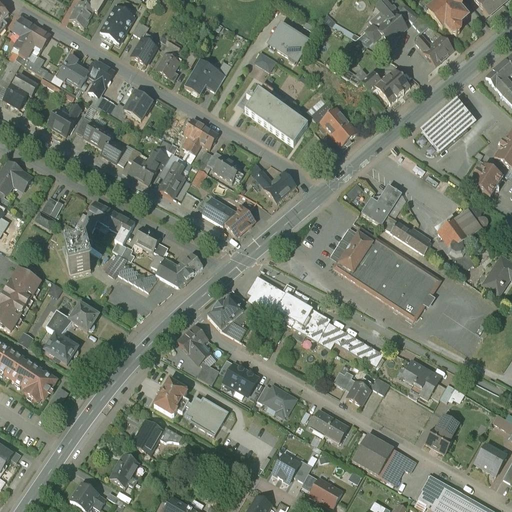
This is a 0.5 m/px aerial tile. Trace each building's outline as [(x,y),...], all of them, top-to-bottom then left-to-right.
[(79,5),(69,23),(84,32),(85,29),(86,29),(89,25),(88,24),(94,14),(98,16),(106,3),(101,0),(95,0),(91,8),(85,5),(84,8),(79,5)] [(465,19),(448,0),(445,0),(435,10),(433,8),(426,14),(428,15),(428,16),(442,32),(445,30),(451,37),(456,38),(459,35),(460,30),(456,26),(464,19),(464,20),(465,19)] [(476,0),(474,2),(488,19),(510,0),(476,0)] [(391,3),(387,7),(384,3),(376,9),(384,18),(365,35),(374,45),(381,38),(389,47),(407,31),(395,18),(396,17),(394,14),(396,13),(391,8),(394,6),(391,3)] [(419,20),(406,8),(400,14),(413,25),(419,20)] [(0,9),(0,36),(6,29),(2,26),(8,18),(0,9)] [(116,9),(100,36),(119,47),(122,42),(120,41),(124,35),(125,36),(135,20),(116,9)] [(36,29),(21,20),(12,35),(13,36),(13,35),(20,39),(14,50),(21,54),(36,29)] [(149,31),(139,25),(132,36),(142,42),(145,37),(149,31)] [(321,34),(306,25),(303,29),(312,35),(309,40),(315,45),(321,34)] [(293,35),(281,28),(268,48),(282,57),(289,48),(286,46),(293,35)] [(36,29),(21,54),(19,57),(26,62),(28,59),(34,48),(42,53),(50,38),(36,29)] [(169,41),(159,35),(155,40),(166,46),(169,41)] [(145,37),(142,42),(140,46),(139,45),(135,53),(131,60),(146,68),(157,50),(149,46),(152,41),(145,37)] [(441,40),(431,49),(422,38),(416,44),(414,45),(424,55),(423,56),(435,69),(436,69),(453,53),(453,54),(453,53),(441,40)] [(282,57),(297,66),(310,46),(298,39),(291,49),(289,48),(282,57)] [(181,49),(169,42),(166,46),(165,47),(170,50),(178,55),(181,49)] [(170,50),(165,47),(160,57),(164,59),(165,57),(165,58),(170,50)] [(19,57),(14,54),(9,61),(14,65),(15,63),(19,57)] [(198,58),(191,54),(184,65),(191,70),(198,58)] [(276,65),(260,55),(253,66),(269,76),(276,65)] [(26,62),(19,57),(15,63),(20,66),(30,72),(34,66),(26,62)] [(165,58),(165,57),(164,59),(155,74),(170,82),(174,84),(178,77),(174,75),(181,63),(171,57),(169,60),(165,58)] [(511,57),(485,80),(495,91),(511,78),(511,76),(511,57)] [(34,66),(30,72),(37,76),(40,69),(44,63),(38,59),(34,66)] [(77,64),(70,59),(57,80),(65,85),(65,84),(66,82),(80,91),(87,78),(88,77),(74,69),(77,64)] [(13,66),(10,64),(0,80),(0,81),(9,86),(20,66),(15,63),(14,65),(13,66)] [(114,75),(95,64),(88,77),(87,78),(95,83),(88,94),(99,101),(114,75)] [(200,64),(184,91),(200,100),(206,90),(208,92),(218,75),(200,64)] [(48,74),(40,69),(37,76),(51,84),(55,78),(47,74),(48,74)] [(395,74),(382,86),(373,75),(367,80),(369,83),(364,87),(362,85),(361,85),(371,96),(376,92),(390,108),(410,90),(395,74)] [(218,75),(208,92),(216,96),(226,80),(218,75)] [(38,89),(19,77),(13,88),(4,104),(19,112),(28,97),(32,100),(38,89)] [(65,85),(57,80),(55,78),(51,84),(65,92),(68,86),(65,84),(65,85)] [(511,78),(495,91),(504,101),(511,109),(511,78)] [(362,85),(356,79),(351,84),(358,89),(361,85),(362,85)] [(53,86),(43,80),(41,85),(51,90),(53,86)] [(61,90),(53,86),(51,90),(58,95),(61,90)] [(75,98),(61,90),(58,95),(72,103),(75,98)] [(308,129),(258,93),(253,102),(247,111),(245,115),(293,149),(308,129)] [(152,105),(136,95),(126,111),(124,114),(125,115),(141,124),(152,105)] [(239,106),(247,111),(253,102),(245,97),(239,106)] [(109,104),(102,100),(99,105),(95,111),(102,115),(109,104)] [(99,105),(92,101),(89,107),(95,111),(99,105)] [(385,112),(376,102),(370,109),(378,118),(385,112)] [(117,108),(109,104),(102,115),(111,120),(117,108)] [(457,105),(422,135),(433,148),(439,155),(474,125),(457,105)] [(117,108),(111,120),(119,125),(125,115),(124,114),(126,111),(118,106),(117,108)] [(356,137),(335,113),(333,115),(327,108),(320,114),(326,121),(320,126),(322,128),(341,150),(341,151),(357,138),(356,137)] [(67,120),(57,114),(48,129),(66,139),(74,124),(80,113),(73,109),(67,120)] [(320,114),(311,122),(319,131),(322,128),(320,126),(326,121),(320,114)] [(84,120),(76,135),(84,140),(93,125),(84,120)] [(193,122),(184,138),(192,143),(197,145),(206,130),(193,122)] [(105,153),(111,143),(114,138),(93,125),(84,140),(84,141),(105,153)] [(219,137),(206,130),(197,145),(201,148),(210,153),(219,137)] [(511,133),(504,144),(502,143),(499,148),(501,149),(494,161),(498,163),(498,164),(509,172),(510,171),(511,172),(511,133)] [(111,143),(105,153),(102,158),(116,166),(125,151),(111,143)] [(192,143),(186,153),(191,155),(197,145),(192,143)] [(191,155),(185,164),(190,167),(201,148),(197,145),(191,155)] [(171,156),(160,149),(157,154),(164,159),(168,161),(171,156)] [(142,156),(134,151),(127,163),(134,167),(137,162),(138,162),(142,156)] [(138,162),(137,162),(134,167),(129,176),(149,188),(157,173),(158,170),(164,159),(157,154),(149,168),(138,162)] [(222,159),(215,154),(213,158),(207,167),(214,172),(222,159)] [(206,155),(197,171),(200,173),(203,175),(206,170),(207,167),(213,158),(206,155)] [(172,156),(164,170),(170,174),(174,166),(175,167),(179,160),(173,157),(172,156)] [(164,159),(158,170),(162,172),(168,161),(164,159)] [(242,170),(222,159),(214,172),(213,174),(232,186),(235,181),(240,184),(243,178),(239,176),(242,170)] [(4,171),(3,170),(0,174),(0,175),(1,176),(0,177),(0,194),(7,199),(15,186),(24,192),(32,181),(8,165),(4,171)] [(170,174),(158,193),(173,202),(185,182),(179,179),(183,172),(175,167),(174,166),(170,174)] [(503,181),(483,169),(479,176),(477,174),(476,175),(477,175),(473,180),(473,181),(475,182),(471,189),(490,201),(495,193),(499,193),(499,187),(503,181)] [(200,173),(192,186),(198,190),(205,176),(203,175),(200,173)] [(296,189),(283,176),(272,185),(263,175),(255,181),(264,192),(277,206),(296,189)] [(347,197),(353,202),(362,193),(357,188),(347,197)] [(379,207),(371,202),(361,217),(381,230),(388,220),(402,198),(388,189),(387,190),(389,191),(379,207)] [(211,203),(205,199),(197,212),(203,216),(211,203)] [(50,200),(42,213),(50,218),(57,205),(50,200)] [(237,214),(234,217),(211,203),(203,216),(202,218),(223,230),(225,228),(236,241),(254,225),(241,210),(237,213),(237,214)] [(117,217),(95,205),(88,220),(97,225),(109,231),(117,217)] [(481,219),(481,217),(481,215),(479,213),(478,212),(476,212),(474,212),(472,213),(471,215),(470,217),(471,219),(472,221),(474,222),(476,222),(478,222),(480,221),(481,219)] [(467,215),(456,224),(455,224),(438,237),(442,243),(438,245),(448,259),(463,276),(475,265),(467,255),(468,253),(466,253),(465,247),(470,243),(470,242),(481,234),(467,215)] [(54,224),(40,216),(35,224),(49,232),(54,224)] [(134,226),(117,217),(109,231),(119,236),(127,240),(134,226)] [(97,225),(88,220),(82,230),(92,235),(97,225)] [(415,237),(388,220),(381,230),(408,248),(415,238),(415,237)] [(487,228),(488,226),(487,224),(486,222),(484,221),(482,221),(480,221),(479,222),(478,224),(477,226),(478,228),(479,230),(481,231),(483,232),(485,231),(486,230),(487,228)] [(160,240),(143,231),(142,230),(138,239),(134,247),(152,256),(158,246),(161,240),(160,240)] [(440,284),(360,230),(356,236),(358,237),(356,239),(354,239),(350,246),(350,248),(349,250),(347,249),(345,253),(347,254),(345,256),(343,256),(339,262),(340,264),(338,267),(336,266),(333,271),(347,280),(394,312),(413,324),(424,309),(430,299),(440,284)] [(336,266),(338,267),(340,264),(339,262),(343,256),(345,256),(347,254),(345,253),(347,249),(349,250),(350,248),(350,246),(354,239),(356,239),(358,237),(356,236),(349,232),(330,261),(336,266)] [(127,240),(119,236),(115,244),(117,246),(122,249),(123,248),(127,240)] [(431,248),(415,238),(408,248),(424,258),(429,250),(431,248)] [(11,246),(0,239),(0,250),(6,254),(11,246)] [(122,249),(117,246),(112,254),(121,259),(126,250),(123,248),(122,249)] [(168,251),(158,246),(153,255),(163,260),(168,251)] [(75,248),(63,251),(65,259),(78,256),(75,248)] [(126,250),(121,259),(131,264),(134,259),(130,257),(133,253),(127,250),(126,250)] [(434,253),(429,250),(424,258),(429,262),(434,253)] [(78,256),(65,259),(70,280),(91,275),(86,254),(78,256)] [(192,257),(178,269),(157,258),(151,269),(158,274),(155,278),(159,281),(176,290),(178,291),(203,270),(192,257)] [(114,265),(108,273),(107,275),(115,281),(117,277),(125,268),(127,263),(119,259),(114,265)] [(511,268),(501,261),(483,289),(498,299),(499,299),(498,298),(509,282),(511,283),(511,268)] [(110,262),(104,270),(108,273),(114,265),(110,262)] [(29,271),(19,265),(15,271),(19,273),(26,277),(29,271)] [(129,271),(125,268),(117,277),(122,281),(123,280),(129,271)] [(130,271),(129,271),(123,280),(128,284),(128,283),(135,274),(130,271)] [(4,297),(25,309),(40,285),(26,277),(19,273),(4,297)] [(135,274),(128,283),(133,287),(133,286),(140,277),(135,274)] [(140,277),(133,286),(138,290),(145,280),(140,277)] [(154,278),(150,283),(144,293),(149,296),(159,281),(154,278)] [(145,280),(138,290),(143,293),(144,293),(150,283),(145,280)] [(330,323),(257,280),(247,298),(255,302),(295,326),(292,331),(330,353),(334,346),(364,364),(371,351),(329,326),(330,323)] [(63,292),(53,286),(48,296),(57,301),(63,292)] [(25,309),(4,297),(0,304),(0,327),(10,334),(25,309)] [(430,299),(424,309),(428,312),(435,302),(430,299)] [(229,301),(207,320),(221,335),(242,317),(242,316),(229,301)] [(295,326),(255,302),(252,307),(265,315),(292,331),(295,326)] [(252,307),(249,305),(242,316),(242,317),(248,320),(259,326),(265,315),(252,307)] [(51,324),(67,334),(73,326),(87,335),(88,334),(90,334),(91,334),(93,334),(94,333),(94,331),(94,330),(93,328),(92,327),(98,319),(80,308),(76,314),(72,312),(66,322),(56,315),(51,324)] [(242,317),(221,335),(239,345),(246,332),(239,328),(248,320),(242,317)] [(67,334),(51,324),(46,332),(55,338),(45,354),(67,368),(72,360),(73,360),(75,360),(76,360),(77,359),(78,357),(78,356),(77,354),(76,353),(77,352),(61,341),(67,334)] [(195,330),(177,345),(199,369),(200,368),(211,358),(202,348),(207,343),(195,330)] [(23,336),(17,345),(27,351),(32,341),(23,336)] [(0,370),(11,354),(0,346),(0,370)] [(383,358),(371,351),(364,364),(376,371),(383,358)] [(0,375),(19,388),(34,369),(11,354),(0,370),(0,375)] [(202,371),(203,370),(214,376),(211,381),(215,383),(219,377),(219,375),(210,370),(216,364),(211,358),(200,368),(202,371)] [(226,381),(234,368),(226,364),(219,375),(219,377),(226,381)] [(427,375),(411,365),(402,381),(413,388),(413,389),(414,390),(415,389),(423,393),(419,399),(427,403),(430,399),(437,387),(440,381),(428,374),(427,375)] [(243,373),(234,368),(226,381),(223,386),(235,393),(246,374),(243,372),(243,373)] [(34,369),(19,388),(28,393),(25,398),(36,405),(39,401),(44,404),(57,384),(34,369)] [(214,376),(203,370),(202,371),(196,381),(211,389),(215,383),(211,381),(214,376)] [(250,376),(246,374),(235,393),(247,400),(258,382),(249,377),(250,376)] [(347,375),(344,379),(339,376),(333,386),(349,396),(355,385),(351,383),(353,379),(347,375)] [(359,387),(355,385),(349,396),(346,401),(361,410),(372,392),(371,392),(373,387),(362,381),(359,387)] [(382,384),(377,381),(373,387),(371,392),(372,392),(376,395),(382,384)] [(228,417),(203,401),(201,404),(195,400),(191,407),(188,406),(189,405),(189,404),(184,401),(187,396),(186,393),(169,383),(164,392),(162,394),(159,398),(159,401),(154,409),(171,420),(174,419),(177,414),(182,417),(182,416),(186,410),(188,412),(184,419),(190,422),(189,425),(214,440),(228,417)] [(390,388),(382,384),(376,395),(384,399),(390,388)] [(437,387),(430,399),(439,404),(439,402),(446,392),(437,387)] [(448,388),(446,392),(439,402),(446,406),(448,403),(455,392),(448,388)] [(262,408),(263,406),(271,392),(266,389),(257,405),(262,408)] [(419,399),(423,393),(415,389),(414,390),(413,389),(407,399),(417,404),(419,399)] [(296,403),(273,390),(271,392),(263,406),(278,414),(276,417),(283,421),(285,419),(286,419),(296,403)] [(51,407),(58,411),(68,395),(61,391),(51,407)] [(465,398),(455,392),(448,403),(451,405),(453,403),(459,406),(465,398)] [(333,423),(319,415),(319,414),(310,430),(318,434),(318,433),(325,437),(333,423)] [(458,429),(444,421),(437,433),(434,431),(425,447),(444,458),(453,442),(451,441),(458,429)] [(347,432),(333,423),(325,437),(332,441),(331,442),(339,447),(348,431),(347,432)] [(145,424),(131,449),(150,460),(160,443),(165,446),(178,446),(182,441),(166,432),(164,435),(145,424)] [(375,478),(391,451),(367,438),(352,464),(375,478)] [(12,459),(0,451),(0,479),(6,471),(5,470),(12,459)] [(391,451),(375,478),(394,488),(403,472),(410,476),(416,465),(391,451)] [(505,463),(484,451),(474,467),(496,479),(505,463)] [(123,458),(109,483),(125,492),(127,487),(133,491),(137,484),(131,481),(139,467),(123,458)] [(283,458),(272,477),(278,480),(278,481),(279,481),(279,480),(282,482),(282,483),(283,484),(283,483),(289,486),(293,480),(300,467),(299,467),(283,458)] [(238,471),(226,464),(218,478),(230,485),(238,471)] [(312,470),(301,464),(299,467),(300,467),(293,480),(303,486),(312,470)] [(511,484),(511,474),(508,472),(502,482),(511,487),(511,484)] [(430,479),(422,493),(422,492),(422,493),(423,494),(418,502),(419,502),(427,507),(432,499),(437,501),(445,488),(428,478),(430,479)] [(330,490),(318,483),(309,499),(331,511),(332,511),(342,496),(330,489),(330,490)] [(81,488),(70,505),(81,511),(89,511),(92,508),(98,499),(81,488)] [(487,511),(474,504),(445,488),(437,501),(432,499),(427,507),(425,509),(429,511),(487,511)] [(120,494),(117,498),(128,506),(131,502),(120,494)] [(119,502),(109,496),(106,501),(116,507),(119,502)] [(100,511),(106,504),(98,499),(92,508),(97,511),(100,511)] [(191,511),(172,500),(164,511),(191,511)] [(257,501),(251,511),(249,510),(249,511),(248,511),(267,511),(270,508),(273,510),(273,509),(256,500),(257,501)] [(427,507),(419,502),(415,510),(418,511),(423,511),(425,509),(427,507)] [(201,511),(204,509),(194,503),(192,506),(201,511)]
